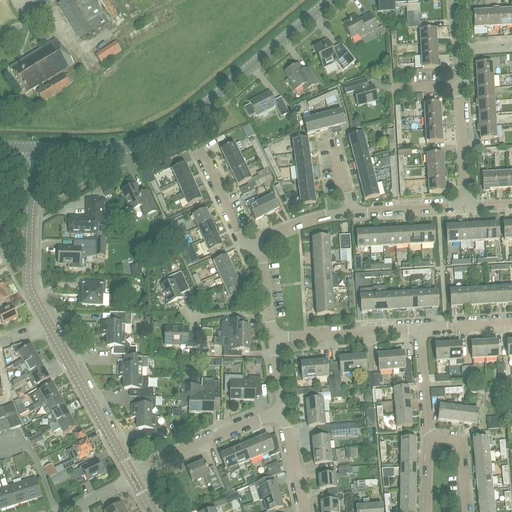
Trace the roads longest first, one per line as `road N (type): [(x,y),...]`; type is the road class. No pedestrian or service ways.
road 1 (unclassified): [(33,148),(97,149),(155,138),(328,0)]
road 2 (residential): [(465,206),(452,0)]
road 3 (tertiary): [(132,476),(46,327)]
road 4 (residential): [(132,476),(282,410)]
road 5 (residential): [(271,338),(418,329)]
